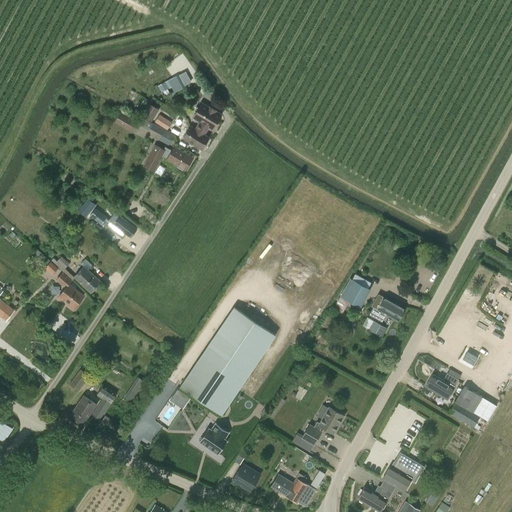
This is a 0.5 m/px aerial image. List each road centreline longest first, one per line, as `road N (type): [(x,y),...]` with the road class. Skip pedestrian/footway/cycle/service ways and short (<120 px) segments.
road 1 (unclassified): [(329,511),(337,474),(511,163)]
road 2 (unclassified): [(31,419),(212,146)]
road 3 (unclassified): [(251,511),(31,419)]
